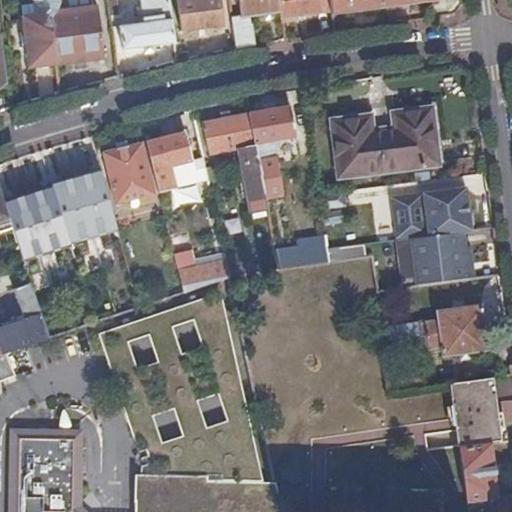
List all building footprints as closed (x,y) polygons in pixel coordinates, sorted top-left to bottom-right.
[(104,61),(98,11),(94,11),(92,0),(47,0),(48,5),(50,17),(56,66),(104,61)] [(175,46),(168,0),(141,0),(144,27),(120,30),(124,53),(175,46)] [(224,27),(219,0),(181,0),(182,1),(177,2),(182,35),(223,29),(224,27)] [(282,15),(280,0),(238,0),(241,21),(250,19),(282,15)] [(333,14),(330,0),(280,0),(282,15),(283,21),(333,14)] [(440,0),(330,0),(333,14),(333,17),(438,4),(440,0)] [(56,66),(50,17),(24,20),(31,70),(56,66)] [(256,48),(253,27),(251,27),(233,29),(236,52),(256,48)] [(296,142),(290,110),(250,117),(266,198),(267,202),(283,199),(273,146),(296,142)] [(371,121),(335,126),(342,180),(437,167),(430,114),(393,119),(395,132),(373,135),(371,121)] [(266,198),(250,117),(202,125),(209,159),(238,153),(248,201),(266,198)] [(205,172),(203,162),(192,165),(185,136),(147,145),(159,195),(208,183),(205,172)] [(154,197),(141,147),(103,156),(116,207),(138,201),(154,197)] [(220,182),(217,169),(205,172),(208,183),(208,185),(220,182)] [(86,222),(75,187),(15,206),(24,236),(42,230),(43,235),(86,222)] [(423,198),(429,240),(462,236),(471,235),(465,192),(423,198)] [(0,246),(15,241),(0,193),(0,246)] [(411,243),(417,291),(451,286),(469,283),(462,236),(429,240),(411,243)] [(330,266),(326,241),(298,245),(299,253),(277,256),(280,273),(330,266)] [(229,281),(222,247),(211,250),(214,266),(191,272),(187,255),(175,258),(183,289),(185,296),(229,281)] [(484,331),(481,308),(436,315),(437,324),(424,326),(425,328),(419,329),(418,327),(384,331),(387,344),(420,340),(484,331)] [(384,330),(382,318),(369,320),(371,332),(384,330)] [(48,342),(41,320),(0,332),(0,349),(3,357),(48,342)] [(487,354),(484,331),(420,340),(421,346),(426,346),(428,355),(441,353),(442,360),(487,354)] [(425,391),(423,374),(392,378),(395,395),(425,391)] [(499,445),(491,381),(450,387),(457,451),(459,451),(489,447),(499,445)] [(76,511),(78,456),(75,456),(75,438),(20,436),(20,455),(16,455),(14,511),(76,511)] [(498,502),(489,447),(459,451),(467,506),(475,505),(497,502),(498,502)] [(281,511),(276,489),(262,489),(205,487),(205,482),(145,480),(134,480),(132,511),(281,511)] [(323,511),(441,511),(442,496),(324,492),(323,511)] [(511,511),(511,499),(498,502),(497,502),(498,511),(511,511)]
